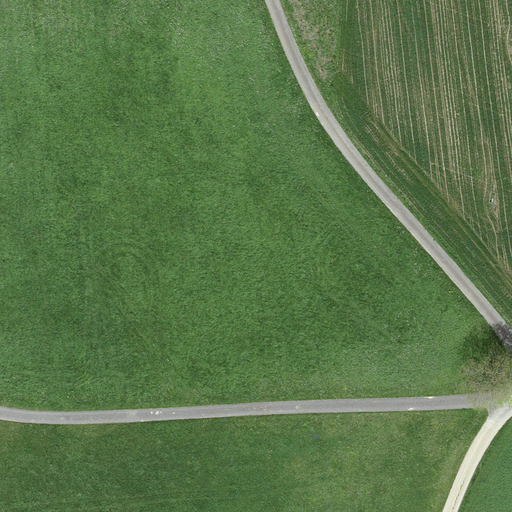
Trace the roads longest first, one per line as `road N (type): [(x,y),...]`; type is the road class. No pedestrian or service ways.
road 1 (track): [(511,395),(76,420),(0,409)]
road 2 (track): [(511,344),(328,124),(269,0)]
road 3 (track): [(511,401),(489,430),(451,511)]
